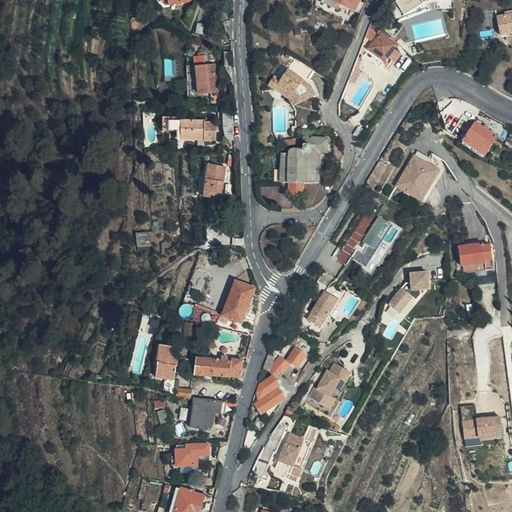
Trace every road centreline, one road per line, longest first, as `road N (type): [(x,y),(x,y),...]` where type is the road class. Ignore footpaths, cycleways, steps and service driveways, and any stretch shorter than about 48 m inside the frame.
road 1 (tertiary): [(286,296),(416,85),(456,80),(511,111)]
road 2 (tertiary): [(286,296),(260,272),(253,251),(241,0)]
road 3 (tertiary): [(221,511),(255,364),(286,296)]
